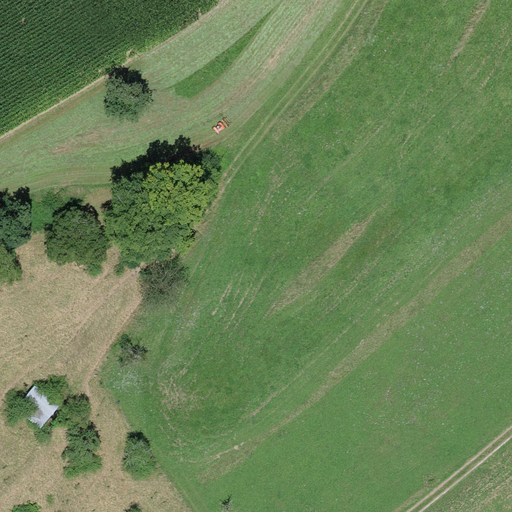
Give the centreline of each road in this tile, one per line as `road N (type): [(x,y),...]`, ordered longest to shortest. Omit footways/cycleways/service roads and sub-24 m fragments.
road 1 (track): [(0,496),(49,443),(225,179),(271,115),(309,81),(360,0)]
road 2 (track): [(164,351),(240,158),(134,192),(44,189)]
road 3 (track): [(412,511),(511,427)]
